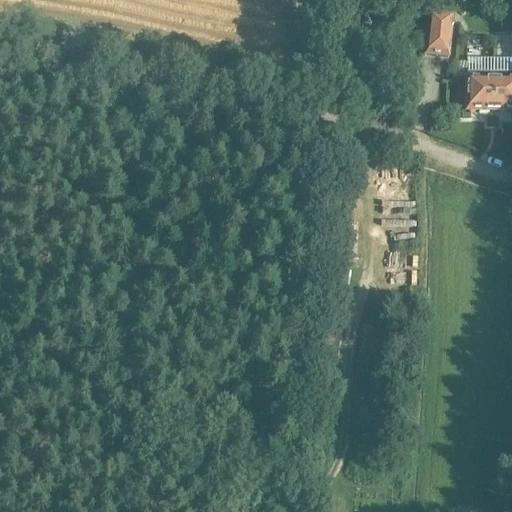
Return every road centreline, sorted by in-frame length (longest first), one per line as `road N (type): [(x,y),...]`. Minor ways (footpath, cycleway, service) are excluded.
road 1 (track): [(315,120),(0,53)]
road 2 (track): [(371,286),(340,482),(328,511)]
road 3 (track): [(511,178),(315,120)]
road 4 (track): [(370,131),(368,185),(381,247),(371,286)]
